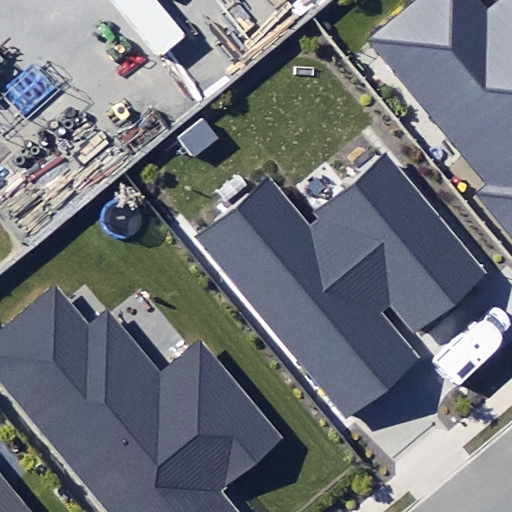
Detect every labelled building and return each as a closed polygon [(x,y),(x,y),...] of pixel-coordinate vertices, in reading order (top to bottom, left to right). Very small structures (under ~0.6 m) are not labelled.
[(511,0),(501,0),(483,15),(470,0),(413,0),(370,37),(491,181),(478,199),(511,240),(511,0)] [(308,228),(267,179),(196,238),(346,416),(416,358),(379,315),(392,305),(417,335),(491,273),(388,151),(313,214),(318,220),(308,228)] [(91,335),(51,288),(0,330),(0,381),(110,511),(249,511),(233,492),(294,441),(204,335),(155,377),(107,321),(91,335)] [(511,434),(511,327),(452,382),(506,440),(511,434)] [(0,511),(38,511),(0,466),(0,511)]
